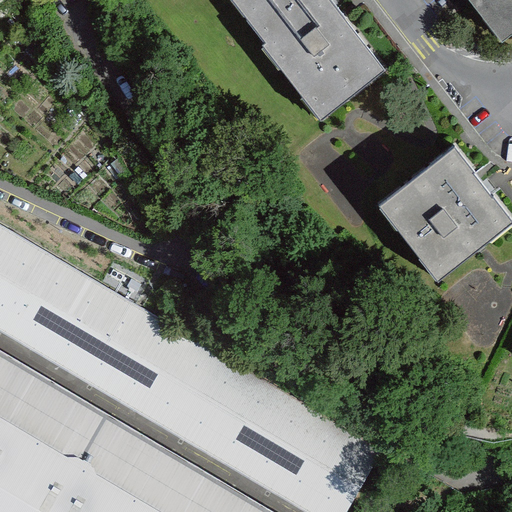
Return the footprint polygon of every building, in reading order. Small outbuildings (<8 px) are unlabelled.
[(232,0),(271,48),(266,51),(326,126),(391,74),(334,2),(332,0),(232,0)] [(511,0),(464,0),(503,47),(511,39),(511,0)] [(511,219),(478,176),(455,147),(377,208),(438,286),(482,251),(511,227),(511,219)] [(349,511),(385,452),(0,226),(0,329),(312,511),(349,511)] [(0,511),(280,511),(0,349),(0,511)]
